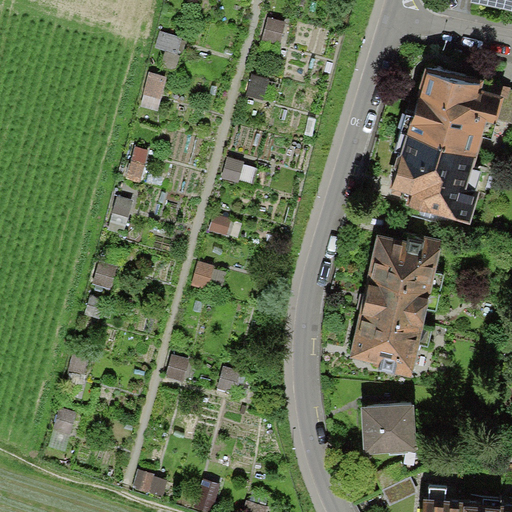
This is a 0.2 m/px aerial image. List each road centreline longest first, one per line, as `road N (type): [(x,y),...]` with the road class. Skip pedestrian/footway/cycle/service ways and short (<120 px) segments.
road 1 (residential): [(388,10),(294,323),(299,426),(334,511)]
road 2 (residential): [(511,37),(388,10)]
